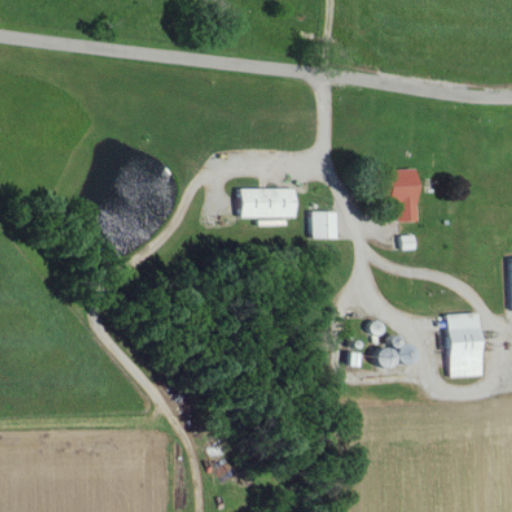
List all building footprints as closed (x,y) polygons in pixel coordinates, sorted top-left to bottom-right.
[(396,221),(416,221),(415,168),(384,169),(385,202),(396,202),(396,221)] [(292,187),(238,188),(239,217),(293,216),(292,187)] [(334,211),(309,212),(309,238),(334,237),(334,211)] [(413,248),(412,234),(399,235),(399,249),(413,248)] [(480,375),(478,313),(446,313),(447,376),(480,375)]
